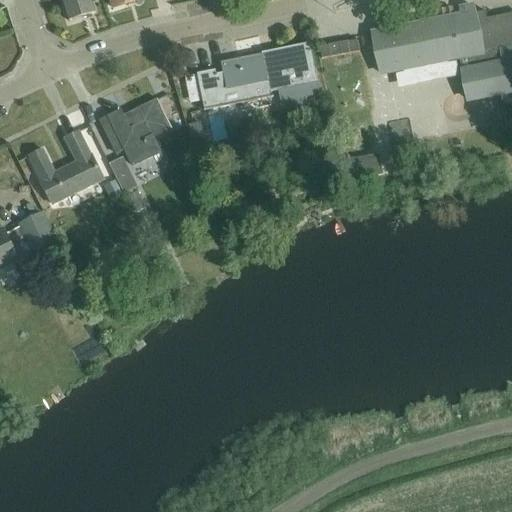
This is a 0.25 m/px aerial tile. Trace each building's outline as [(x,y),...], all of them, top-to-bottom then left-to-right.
[(62,0),(70,24),(96,15),(90,0),(62,0)] [(110,0),(113,10),(140,1),(139,0),(110,0)] [(199,76),(207,113),(280,99),(282,111),(322,103),(311,49),(264,58),(264,57),(223,65),(224,75),(217,76),(216,72),(199,76)] [(161,153),(153,138),(171,129),(158,102),(141,110),(144,114),(126,123),(121,113),(102,123),(117,155),(126,151),(134,167),(161,153)] [(30,158),(55,206),(104,182),(80,134),(66,141),(78,164),(56,175),(44,151),(30,158)] [(111,165),(125,194),(137,188),(123,159),(111,165)] [(57,244),(43,213),(18,226),(33,256),(57,244)] [(0,265),(17,257),(5,233),(0,236),(0,265)]
